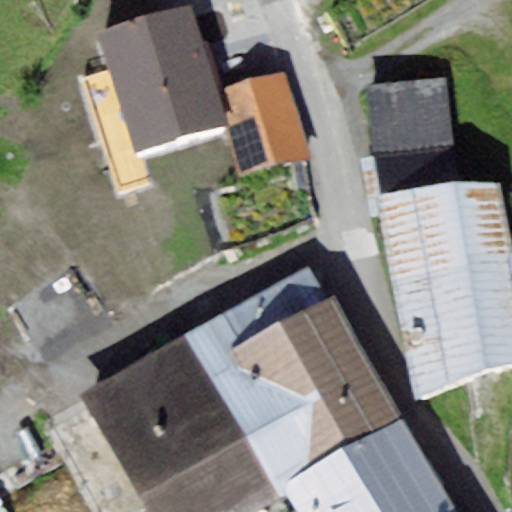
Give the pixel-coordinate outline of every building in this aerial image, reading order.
[(264,29),(198,50),(202,61),(166,72),(185,130),(194,128),(196,135),(177,141),(193,189),(237,175),(239,184),(307,162),(264,29)] [(447,88),(367,96),(377,211),(457,201),(447,88)] [(457,201),(377,211),(417,414),(511,379),(511,264),(508,265),(498,195),(457,201)] [(305,277),(79,409),(136,511),(275,511),(280,509),(401,440),(335,317),(329,321),(305,277)] [(401,440),(280,509),(281,511),(445,511),(401,440)]
